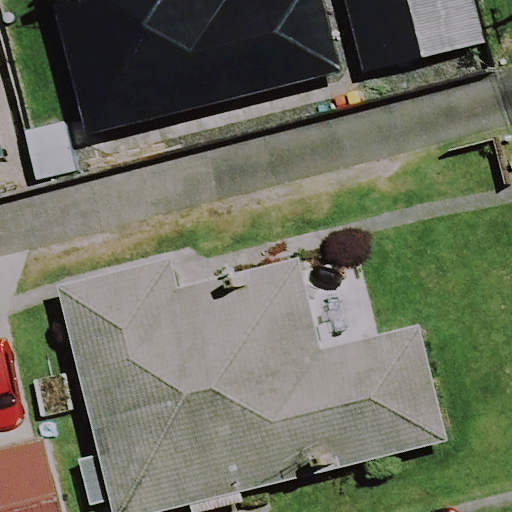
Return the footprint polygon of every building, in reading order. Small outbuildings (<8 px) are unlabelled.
[(62,0),(102,144),(343,78),(321,0),(62,0)] [(492,46),(481,0),(359,0),(375,72),(492,46)] [(0,167),(17,163),(0,94),(0,167)] [(379,344),(358,260),(190,301),(184,278),(75,305),(126,511),(180,511),(460,443),(433,330),(379,344)] [(0,511),(72,511),(57,448),(0,461),(0,511)]
